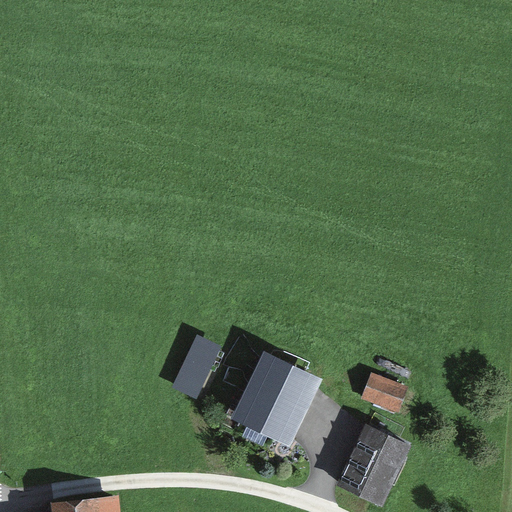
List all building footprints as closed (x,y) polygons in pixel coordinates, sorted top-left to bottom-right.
[(222,347),(197,336),(172,389),(197,400),(222,347)] [(234,424),(290,451),(323,383),(266,356),(234,424)] [(372,378),(363,403),(402,416),(411,392),(372,378)] [(380,499),(406,444),(368,427),(343,481),(380,499)] [(114,511),(112,495),(58,500),(58,511),(114,511)]
